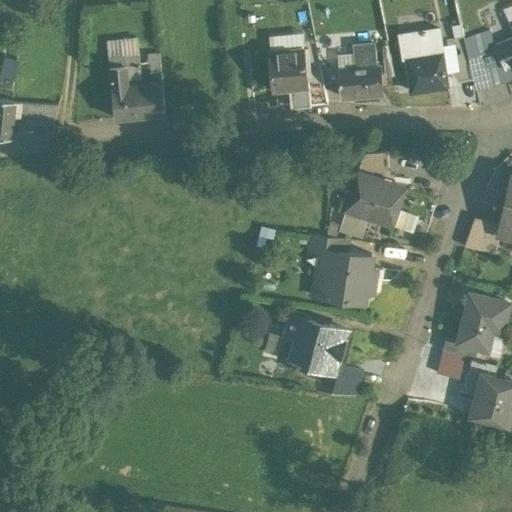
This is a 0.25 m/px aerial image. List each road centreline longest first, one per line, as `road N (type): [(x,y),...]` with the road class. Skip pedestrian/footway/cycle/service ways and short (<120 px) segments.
road 1 (residential): [(493,120),(320,115),(0,148)]
road 2 (residential): [(493,120),(497,137),(435,252),(380,404)]
road 3 (track): [(79,0),(70,140)]
